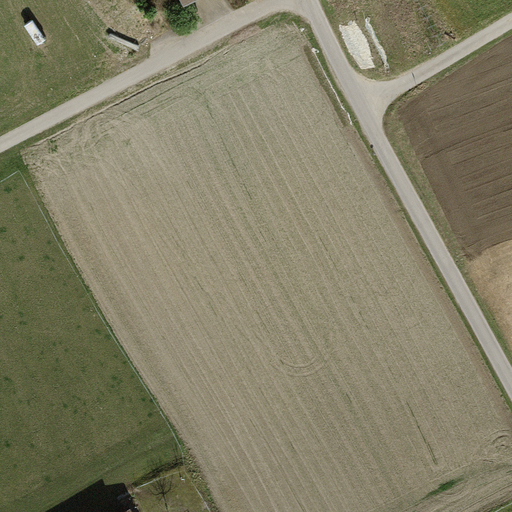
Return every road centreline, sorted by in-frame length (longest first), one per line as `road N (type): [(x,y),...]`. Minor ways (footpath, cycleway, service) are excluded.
road 1 (unclassified): [(306,0),(357,108),(511,382)]
road 2 (track): [(0,139),(260,0)]
road 3 (track): [(357,108),(511,21)]
